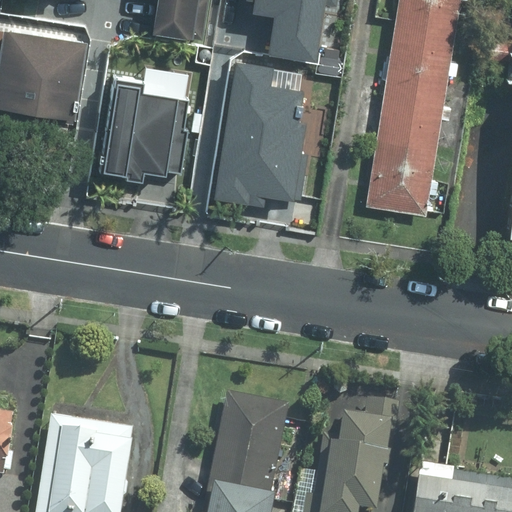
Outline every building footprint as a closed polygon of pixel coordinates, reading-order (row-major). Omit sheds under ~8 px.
[(151,0),(149,36),(193,39),(196,0),(151,0)] [(277,20),(271,59),(318,67),(328,0),(247,0),(247,1),(256,2),(254,16),(277,20)] [(454,0),(396,0),(366,207),(424,215),(454,0)] [(0,109),(65,123),(81,44),(0,31),(0,109)] [(235,63),(211,200),(260,208),(263,189),(300,195),(312,125),(302,123),(307,94),(271,88),(274,70),(235,63)] [(137,94),(138,84),(107,80),(96,173),(117,175),(117,181),(138,184),(139,176),(163,179),(164,173),(181,175),(190,100),(137,94)] [(511,130),(501,232),(511,233),(511,130)] [(265,511),(287,413),(222,399),(200,511),(265,511)] [(0,456),(8,450),(12,416),(0,414),(0,456)] [(117,511),(130,431),(47,418),(32,511),(117,511)] [(384,424),(337,420),(335,446),(325,445),(320,511),(373,511),(377,471),(381,472),(384,424)] [(511,511),(511,482),(415,469),(409,511),(511,511)]
